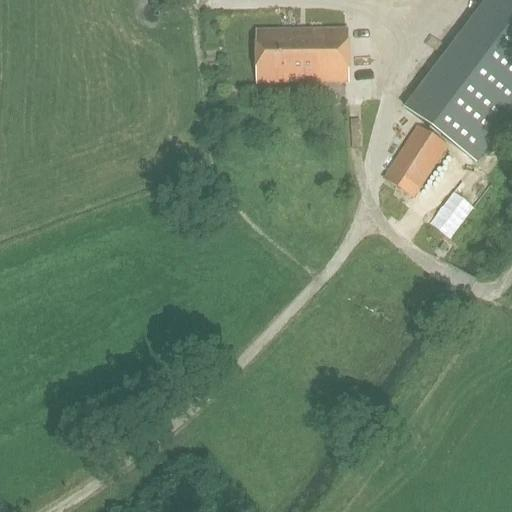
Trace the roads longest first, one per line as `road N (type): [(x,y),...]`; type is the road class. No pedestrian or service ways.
road 1 (track): [(51,511),(245,361),(374,211)]
road 2 (unknown): [(267,0),(357,3),(382,12),(397,37),(404,87)]
road 3 (track): [(374,211),(396,241),(472,291),(497,291),(511,277)]
